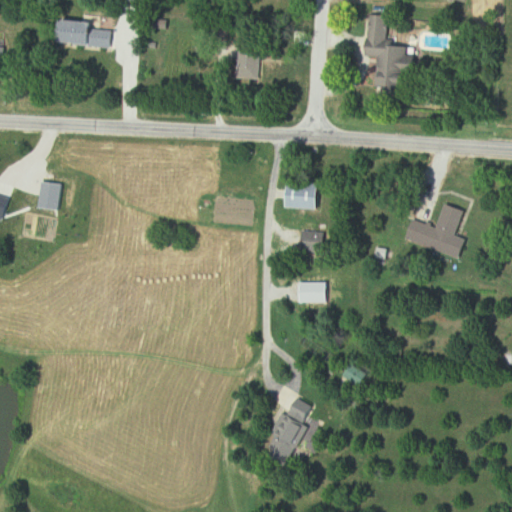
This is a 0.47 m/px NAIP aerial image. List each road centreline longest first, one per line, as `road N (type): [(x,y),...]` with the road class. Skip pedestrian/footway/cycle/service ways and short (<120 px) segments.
road 1 (residential): [(511,153),(0,119)]
road 2 (residential): [(315,139),(321,0)]
